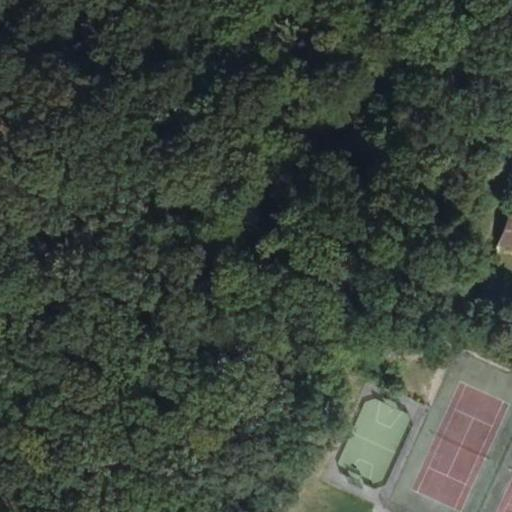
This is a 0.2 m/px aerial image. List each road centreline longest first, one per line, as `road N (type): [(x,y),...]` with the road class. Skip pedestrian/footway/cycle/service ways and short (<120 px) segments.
road 1 (track): [(437,333),(337,357),(242,511)]
road 2 (track): [(511,115),(437,333)]
